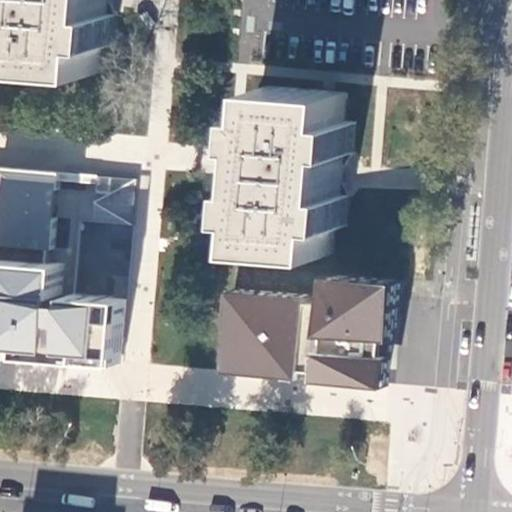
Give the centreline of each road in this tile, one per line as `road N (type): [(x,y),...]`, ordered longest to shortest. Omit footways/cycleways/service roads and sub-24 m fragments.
road 1 (tertiary): [(0,476),(476,509)]
road 2 (secondary): [(476,509),(511,70)]
